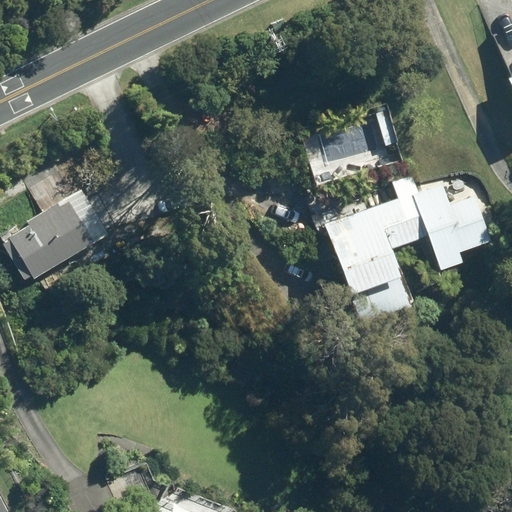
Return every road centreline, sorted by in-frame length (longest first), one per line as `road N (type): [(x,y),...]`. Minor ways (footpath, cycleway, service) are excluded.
road 1 (tertiary): [(0,98),(206,0)]
road 2 (unknown): [(419,0),(495,172),(511,191)]
